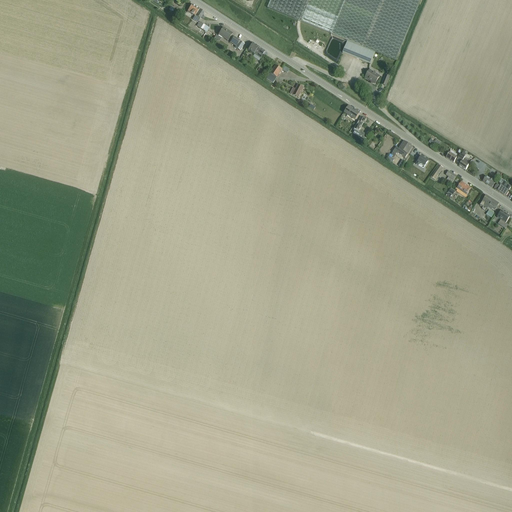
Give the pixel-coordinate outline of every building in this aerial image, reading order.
[(270,0),(267,8),(331,34),(347,41),(342,53),(370,64),(375,52),(396,61),(420,0),(270,0)] [(197,22),(204,12),(192,4),(187,11),(194,16),(192,19),(197,22)] [(206,32),(209,28),(199,22),(196,26),(206,32)] [(229,33),(227,31),(228,31),(223,28),(218,35),(227,41),(232,34),(230,32),(229,33)] [(236,47),(240,41),(234,37),(230,43),(236,47)] [(236,47),(235,48),(240,51),(244,44),(240,41),(236,47)] [(261,58),(265,52),(252,43),(248,50),(261,58)] [(273,84),(282,69),(275,65),(266,79),(273,84)] [(375,84),(380,76),(369,70),(365,78),(375,84)] [(300,94),(303,88),(298,85),(295,90),(293,89),(293,88),(290,94),(298,98),(301,94),(300,94)] [(355,120),(359,113),(349,106),(344,113),(355,120)] [(354,130),(360,134),(358,138),(362,140),(365,134),(359,131),(365,119),(361,117),(354,130)] [(412,147),(404,142),(399,149),(396,147),(391,155),(394,157),(397,153),(405,158),(412,147)] [(454,162),(455,160),(457,158),(449,153),(446,157),(454,162)] [(460,154),(456,161),(459,163),(458,165),(466,170),(468,166),(462,162),(465,157),(460,154)] [(425,166),(428,161),(421,157),(416,164),(418,166),(420,163),(425,166)] [(434,180),(443,168),(439,165),(430,177),(434,180)] [(452,183),(454,181),(457,176),(448,171),(446,175),(448,177),(447,180),(452,183)] [(492,188),(495,183),(486,177),(483,182),(492,188)] [(497,191),(504,196),(505,195),(506,196),(508,192),(509,192),(509,191),(508,191),(510,188),(507,186),(507,185),(503,182),(504,181),(501,179),(499,183),(500,184),(499,186),(497,184),(494,189),(497,191)] [(461,182),(459,185),(457,188),(467,195),(471,188),(461,182)] [(451,197),(457,194),(454,189),(449,192),(451,197)] [(494,211),(499,204),(486,196),(480,205),(483,207),(482,209),(486,211),(488,207),(494,211)] [(505,223),(510,216),(501,211),(497,218),(505,223)]
